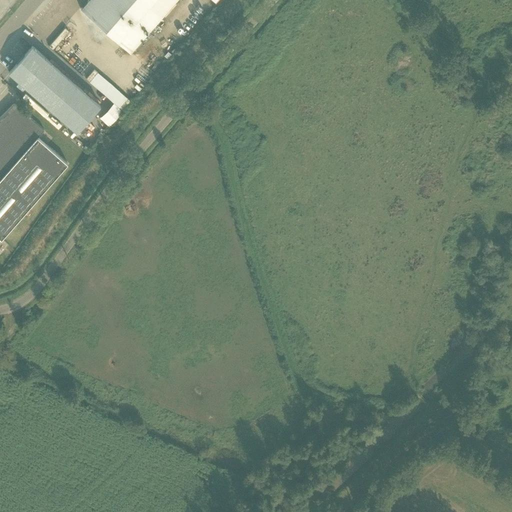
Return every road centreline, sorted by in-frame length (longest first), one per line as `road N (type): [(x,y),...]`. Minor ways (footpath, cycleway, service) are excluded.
road 1 (unclassified): [(0,310),(40,286),(143,147),(274,0)]
road 2 (track): [(444,425),(346,511)]
